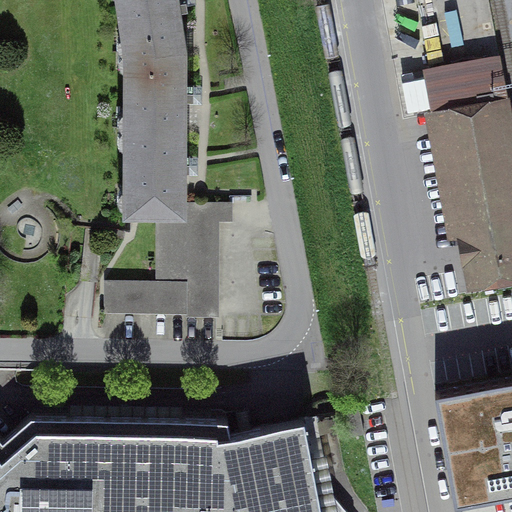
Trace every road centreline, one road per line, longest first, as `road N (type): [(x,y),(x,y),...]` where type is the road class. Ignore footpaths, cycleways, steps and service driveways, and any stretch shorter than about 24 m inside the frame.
road 1 (residential): [(0,355),(247,360),(278,351),(294,334),(299,296),(242,0)]
road 2 (residential): [(445,511),(363,0)]
